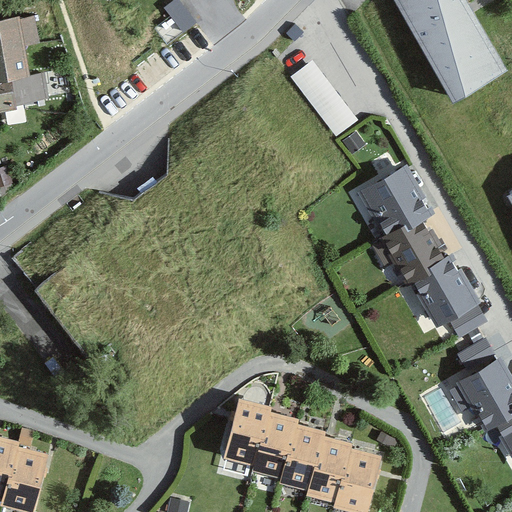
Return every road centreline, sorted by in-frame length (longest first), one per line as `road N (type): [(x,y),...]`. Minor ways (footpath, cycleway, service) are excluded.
road 1 (residential): [(0,228),(292,0)]
road 2 (residential): [(318,0),(511,314)]
